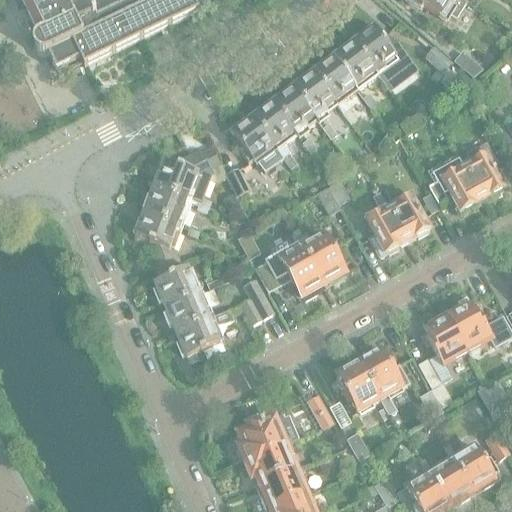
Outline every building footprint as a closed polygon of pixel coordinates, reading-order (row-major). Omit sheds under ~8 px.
[(210,0),(137,0),(96,20),(94,15),(75,24),(63,0),(19,0),(38,39),(36,41),(34,45),(33,49),(34,53),(37,56),(40,58),(44,59),(48,58),(56,74),(68,68),(68,70),(71,69),(70,67),(80,62),(84,70),(198,15),(195,7),(210,0)] [(464,5),(457,1),(456,0),(407,0),(409,0),(406,4),(419,12),(420,10),(443,24),(447,16),(455,21),(464,5)] [(397,65),(374,34),(375,33),(372,28),(359,37),(360,42),(354,47),(350,45),(374,77),(377,80),(397,65)] [(374,77),(350,45),(350,44),(339,52),(340,57),(334,62),(332,61),(354,92),(357,95),(366,88),(377,80),(374,77)] [(453,66),(434,50),(425,61),(444,77),(453,66)] [(483,72),(462,54),(454,64),(473,81),(483,72)] [(346,103),(357,95),(354,92),(332,61),(330,60),(319,67),(320,72),(314,77),(311,75),(334,107),(337,110),(338,109),(343,116),(343,117),(351,128),(359,123),(345,104),(346,103)] [(324,115),(334,107),(311,75),(310,74),(299,82),(300,87),(294,91),(293,91),(311,118),(314,122),(316,125),(326,118),(324,115)] [(398,93),(390,82),(383,87),(391,98),(398,93)] [(311,118),(293,91),(290,89),(279,97),(280,101),(274,106),(273,106),(294,136),(296,139),(306,132),(304,129),(314,122),(311,118)] [(464,103),(469,97),(464,91),(458,97),(464,103)] [(378,108),(369,97),(363,102),(372,113),(378,108)] [(294,136),(273,106),(270,104),(259,112),(260,117),(253,122),(292,173),(297,169),(289,157),(290,157),(281,145),(288,140),(294,136)] [(292,173),(253,122),(246,127),(241,125),(230,134),(233,138),(243,152),(239,155),(249,168),(253,165),(254,167),(268,156),(277,168),(278,167),(286,178),(292,173)] [(337,138),(329,127),(328,127),(323,131),(331,143),(337,138)] [(317,153),(311,145),(309,142),(303,147),(311,158),(317,153)] [(506,159),(498,145),(492,149),(499,163),(506,159)] [(504,192),(492,170),(498,166),(487,146),(467,158),(469,162),(462,166),(484,203),(504,192)] [(202,201),(212,177),(210,174),(221,169),(212,151),(201,156),(200,154),(181,163),(178,171),(164,165),(163,168),(160,167),(154,181),(157,182),(154,190),(191,204),(199,207),(209,211),(212,205),(202,201)] [(484,203),(462,166),(458,160),(433,174),(439,185),(430,189),(440,208),(449,202),(446,196),(449,194),(461,216),(484,203)] [(250,197),(239,173),(226,179),(237,203),(250,197)] [(353,203),(342,183),(330,191),(341,210),(353,203)] [(145,215),(181,230),(191,204),(154,190),(151,199),(148,197),(143,211),(146,212),(145,215)] [(341,210),(330,191),(319,198),(331,220),(343,213),(341,210)] [(429,234),(408,195),(392,204),(385,193),(379,196),(407,246),(417,241),(417,242),(429,236),(428,235),(429,234)] [(241,212),(237,203),(234,196),(222,202),(229,218),(241,212)] [(407,246),(379,196),(372,200),(380,213),(366,221),(375,238),(369,242),(380,261),(387,257),(388,259),(399,252),(398,251),(407,246)] [(437,213),(429,199),(423,202),(431,217),(437,213)] [(207,217),(209,211),(199,207),(197,213),(207,217)] [(173,252),(179,237),(181,230),(145,215),(142,223),(139,222),(133,236),(136,237),(135,240),(149,245),(146,253),(149,260),(168,252),(173,252)] [(247,223),(243,215),(235,219),(239,227),(247,223)] [(197,242),(200,236),(200,235),(190,231),(187,238),(197,242)] [(304,241),(299,232),(293,235),(298,244),(304,241)] [(337,265),(323,240),(311,247),(303,251),(311,267),(324,290),(331,286),(333,289),(346,282),(344,279),(345,278),(344,275),(345,272),(342,267),(337,265)] [(324,290),(311,267),(303,251),(299,245),(264,264),(266,267),(254,273),(268,298),(292,285),(295,290),(293,293),(297,299),(299,301),(302,302),(303,302),(305,305),(318,298),(316,294),(324,290)] [(198,298),(195,291),(199,289),(191,272),(188,274),(187,272),(182,274),(173,252),(168,252),(149,260),(159,285),(154,287),(155,290),(152,292),(158,305),(161,304),(165,312),(198,298)] [(220,289),(217,283),(207,287),(210,294),(220,289)] [(275,316),(255,283),(243,290),(250,304),(263,323),(275,316)] [(212,323),(212,321),(201,296),(198,298),(165,312),(166,315),(163,316),(169,330),(173,328),(177,338),(212,323)] [(505,322),(488,332),(481,320),(484,318),(480,312),(474,315),(467,302),(457,307),(461,313),(448,320),(470,358),(491,346),(496,355),(511,345),(511,342),(508,335),(511,333),(505,322)] [(262,324),(250,304),(220,318),(212,321),(212,323),(216,330),(223,327),(224,329),(234,325),(231,319),(243,315),(252,330),(262,324)] [(470,358),(448,320),(434,328),(431,322),(422,327),(428,337),(422,341),(429,353),(432,352),(436,359),(419,369),(432,393),(454,381),(448,370),(470,358)] [(219,346),(223,344),(216,330),(212,323),(177,338),(180,344),(176,346),(182,360),(185,358),(186,361),(188,360),(191,367),(204,361),(202,355),(220,348),(219,346)] [(399,368),(391,372),(389,369),(390,364),(387,358),(382,356),(381,355),(380,355),(378,352),(365,359),(367,363),(359,367),(381,406),(389,401),(402,394),(402,393),(411,388),(399,368)] [(381,406),(359,367),(351,371),(349,368),(336,375),(338,378),(337,379),(338,381),(337,384),(341,392),(346,394),(359,418),(381,406)] [(500,410),(488,389),(477,395),(490,417),(500,410)] [(444,417),(431,395),(420,401),(434,423),(444,417)] [(335,428),(322,406),(310,412),(322,435),(335,428)] [(389,420),(384,412),(379,415),(384,424),(389,421),(389,420)] [(263,427),(262,424),(247,430),(249,433),(238,438),(243,449),(239,450),(246,466),(285,449),(298,443),(288,421),(284,423),(282,419),(263,427)] [(371,458),(358,437),(347,444),(360,465),(371,458)] [(510,459),(497,438),(484,445),(497,467),(510,459)] [(455,456),(448,445),(442,448),(449,459),(455,456)] [(499,480),(490,466),(487,468),(477,453),(478,453),(476,448),(452,462),(474,498),(496,485),(495,483),(499,480)] [(296,475),(285,449),(246,466),(256,492),(296,475)] [(322,464),(317,455),(309,459),(313,468),(322,464)] [(432,469),(425,458),(419,462),(426,472),(432,469)] [(359,474),(351,460),(341,466),(349,480),(359,474)] [(474,498),(452,462),(429,476),(452,511),(474,498)] [(397,492),(383,470),(368,480),(374,488),(378,497),(381,503),(382,503),(385,509),(387,511),(398,505),(392,495),(397,492)] [(451,511),(452,511),(429,476),(426,472),(417,477),(419,481),(403,491),(404,493),(397,497),(405,511),(451,511)] [(272,511),(306,498),(296,475),(256,492),(264,511),(272,511)] [(378,497),(374,488),(365,492),(369,501),(378,497)] [(312,511),(306,498),(272,511),(312,511)]
